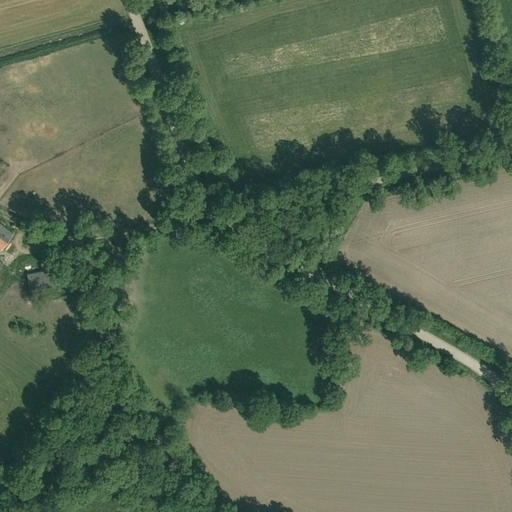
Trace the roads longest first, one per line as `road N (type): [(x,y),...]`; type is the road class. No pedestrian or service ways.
road 1 (unclassified): [(511,397),(472,365),(220,218)]
road 2 (unclassified): [(220,218),(511,149)]
road 3 (unclassified): [(220,218),(192,175),(130,0)]
